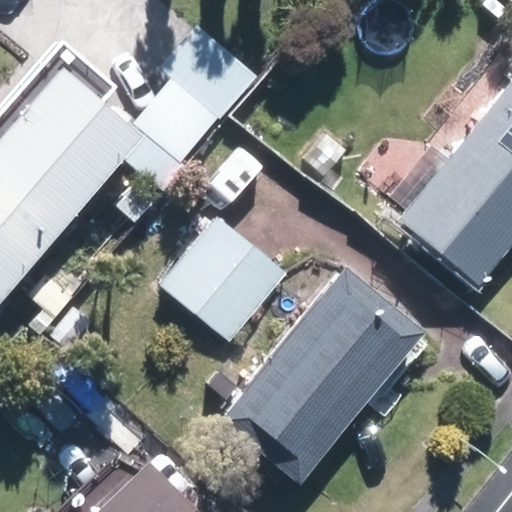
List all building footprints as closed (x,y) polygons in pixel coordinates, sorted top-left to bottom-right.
[(0,134),(0,293),(4,297),(146,126),(63,58),(0,134)] [(511,77),(401,213),(484,280),(511,245),(511,77)] [(218,214),(161,282),(231,341),(288,273),(218,214)] [(303,480),(430,324),(348,258),(221,414),(303,480)] [(186,511),(202,498),(150,444),(79,511),(186,511)]
